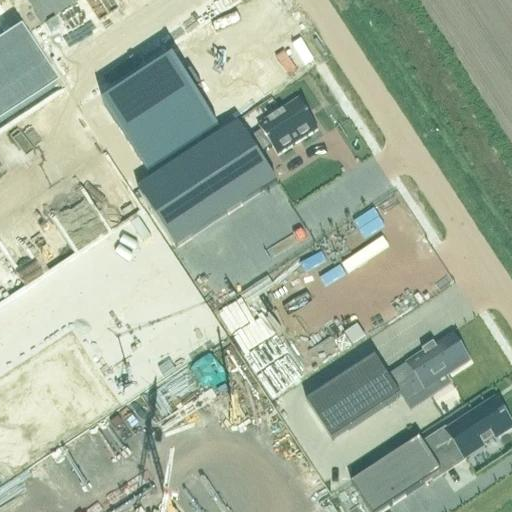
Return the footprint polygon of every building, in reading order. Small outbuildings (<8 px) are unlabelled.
[(0,125),(56,88),(19,31),(5,40),(0,31),(0,125)] [(173,65),(106,109),(150,176),(217,132),(173,65)] [(271,173),(260,157),(272,150),(278,158),(318,132),(298,102),(258,129),(262,133),(250,141),(240,127),(138,193),(176,251),(261,196),(261,195),(277,185),(270,174),(271,173)] [(375,360),(307,405),(332,443),(401,398),(396,391),(416,378),(426,393),(469,364),(451,337),(435,348),(434,346),(422,353),(424,355),(388,379),(375,360)] [(446,430),(422,446),(433,461),(455,447),(464,461),(510,431),(504,421),(506,419),(495,402),(448,433),(446,430)] [(420,442),(352,486),(368,511),(385,511),(442,475),(433,461),(422,446),(420,442)]
